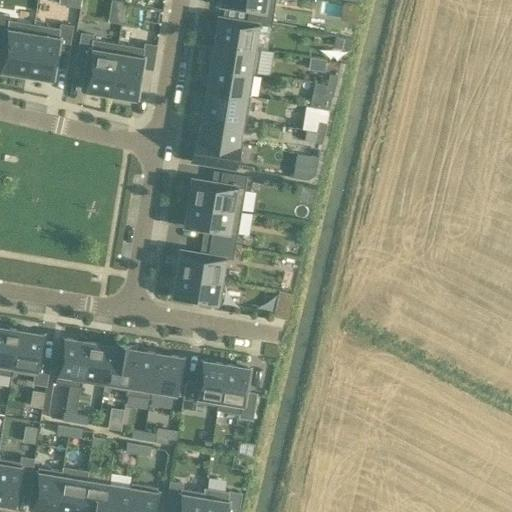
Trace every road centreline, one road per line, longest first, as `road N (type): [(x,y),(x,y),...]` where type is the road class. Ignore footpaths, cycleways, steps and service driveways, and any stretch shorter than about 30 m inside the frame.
road 1 (residential): [(126,310),(154,148)]
road 2 (residential): [(154,148),(0,110)]
road 3 (residential): [(154,148),(179,0)]
road 4 (residential): [(126,310),(270,336)]
road 5 (residential): [(0,289),(126,310)]
